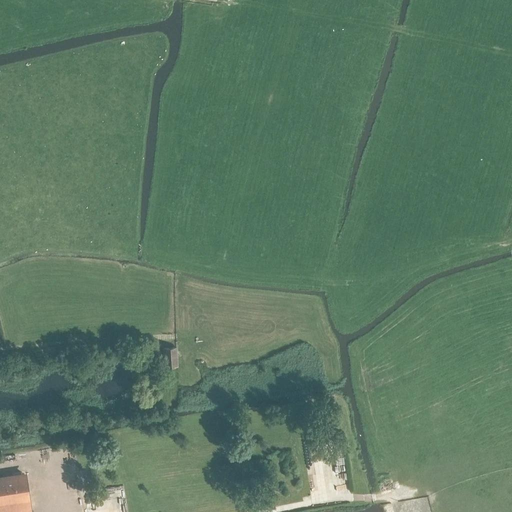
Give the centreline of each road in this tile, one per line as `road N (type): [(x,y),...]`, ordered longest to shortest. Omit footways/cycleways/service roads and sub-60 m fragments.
road 1 (track): [(226,0),(511,53)]
road 2 (track): [(0,348),(169,335)]
